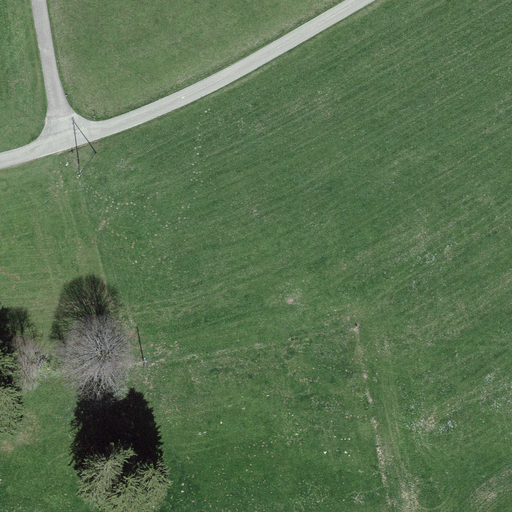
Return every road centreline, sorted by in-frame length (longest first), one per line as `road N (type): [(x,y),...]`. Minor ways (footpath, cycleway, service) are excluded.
road 1 (unclassified): [(362,0),(160,111),(0,163)]
road 2 (track): [(65,146),(41,0)]
